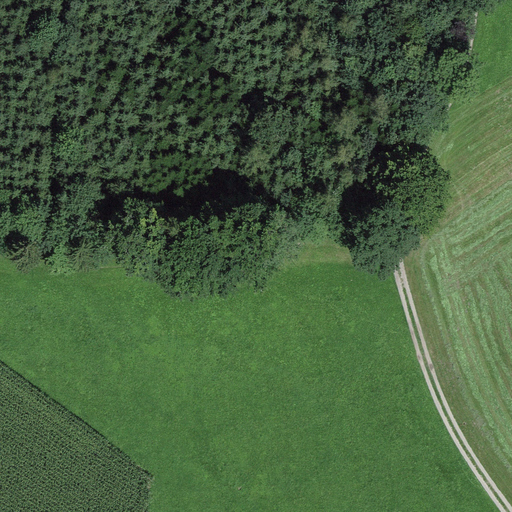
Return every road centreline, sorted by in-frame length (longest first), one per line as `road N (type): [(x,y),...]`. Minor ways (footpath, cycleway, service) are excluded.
road 1 (track): [(475,0),(466,63),(414,168),(396,248),(436,393),(507,511)]
road 2 (track): [(0,247),(13,259),(107,264),(318,245),(396,248)]
